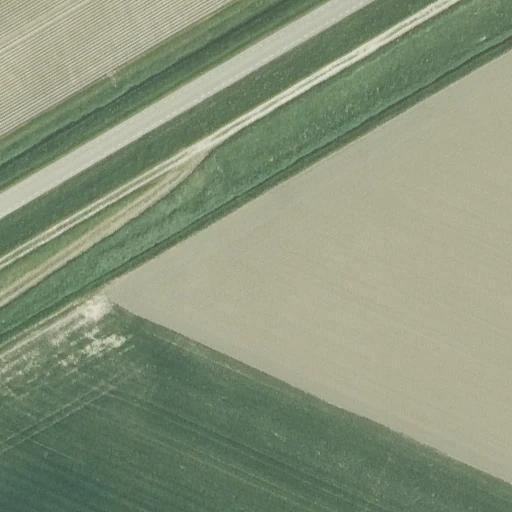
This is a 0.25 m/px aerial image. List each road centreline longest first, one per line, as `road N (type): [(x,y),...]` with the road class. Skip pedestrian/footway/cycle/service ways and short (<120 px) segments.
road 1 (track): [(0,262),(448,0)]
road 2 (unclassified): [(0,208),(354,0)]
